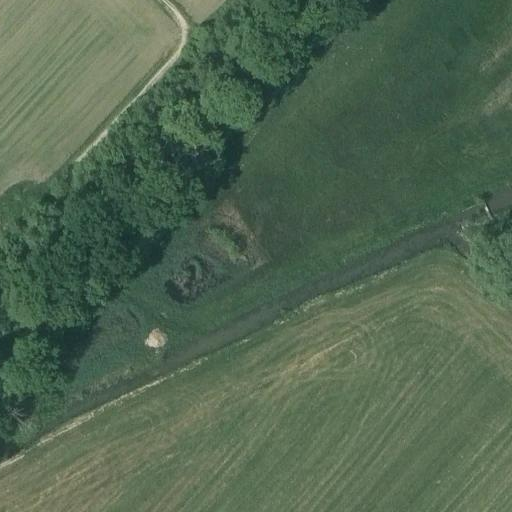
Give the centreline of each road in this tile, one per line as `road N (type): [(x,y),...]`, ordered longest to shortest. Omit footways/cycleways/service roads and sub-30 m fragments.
road 1 (track): [(91,263),(319,0)]
road 2 (track): [(158,0),(179,19),(177,50),(59,180),(61,207),(91,263)]
road 3 (track): [(0,362),(91,263)]
